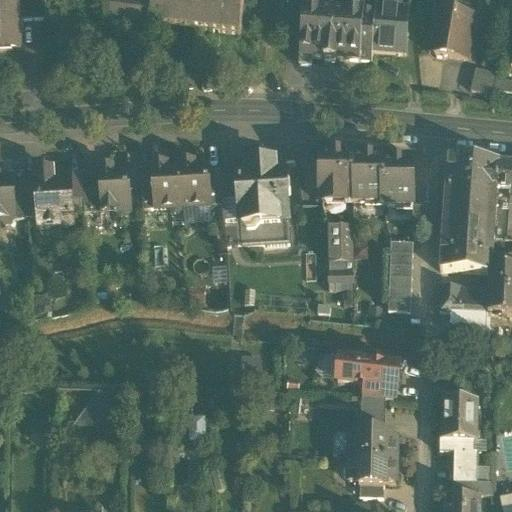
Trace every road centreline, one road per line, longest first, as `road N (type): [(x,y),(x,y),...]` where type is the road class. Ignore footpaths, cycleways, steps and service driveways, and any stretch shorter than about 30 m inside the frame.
road 1 (secondary): [(0,124),(268,111),(443,128)]
road 2 (unclassified): [(429,334),(443,128)]
road 3 (unclassified): [(421,511),(427,369)]
